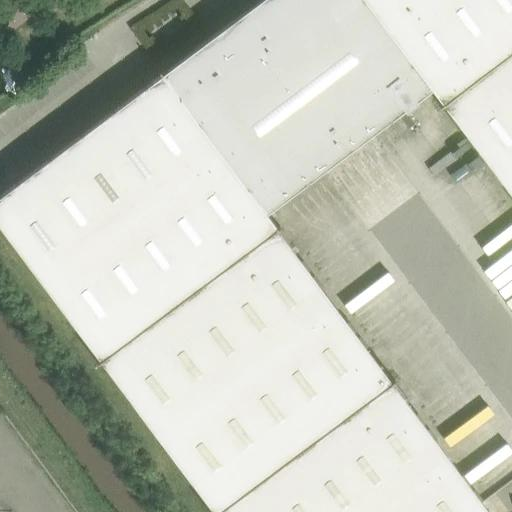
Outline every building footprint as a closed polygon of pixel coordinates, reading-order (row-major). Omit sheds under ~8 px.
[(259,0),(223,27),(161,74),(264,212),(403,108),(405,110),(417,101),(416,99),(431,87),(437,83),(374,0),(259,0)] [(511,0),(374,0),(437,83),(431,87),(442,102),(438,104),(439,105),(511,49),(511,0)] [(442,103),(453,117),(511,195),(511,49),(439,105),(442,103)] [(279,224),(275,227),(264,212),(161,74),(0,194),(0,226),(100,359),(279,224)] [(393,377),(390,379),(276,228),(280,225),(279,224),(100,359),(214,511),(394,377),(393,377)] [(394,378),(394,377),(214,511),(489,511),(391,380),(394,378)]
